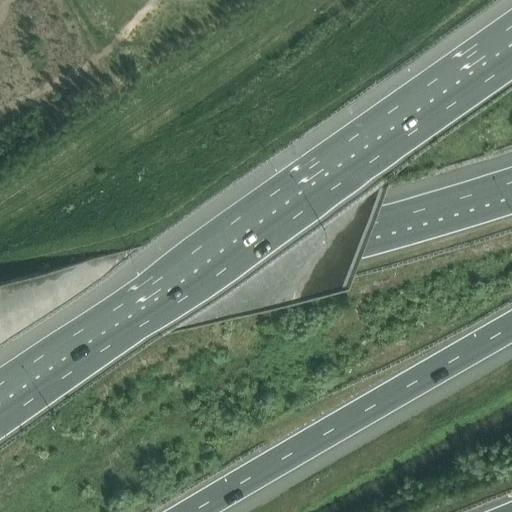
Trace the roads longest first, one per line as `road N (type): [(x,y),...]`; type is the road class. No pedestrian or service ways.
road 1 (motorway): [(511,61),(0,419)]
road 2 (motorway): [(511,179),(16,341)]
road 3 (motorway): [(204,511),(511,330)]
